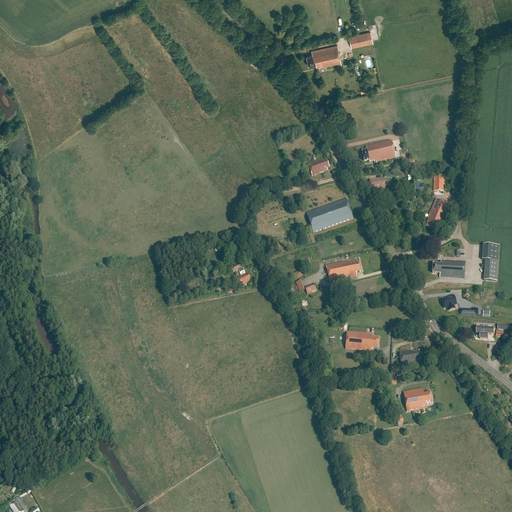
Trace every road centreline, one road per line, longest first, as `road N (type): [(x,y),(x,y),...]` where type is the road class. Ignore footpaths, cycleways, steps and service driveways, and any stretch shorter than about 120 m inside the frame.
road 1 (tertiary): [(491,369),(439,331),(296,81),(214,0)]
road 2 (track): [(345,176),(269,196),(246,213),(252,265),(291,312),(313,385)]
road 3 (track): [(475,55),(457,228),(441,243),(395,257)]
road 4 (track): [(313,385),(354,511)]
